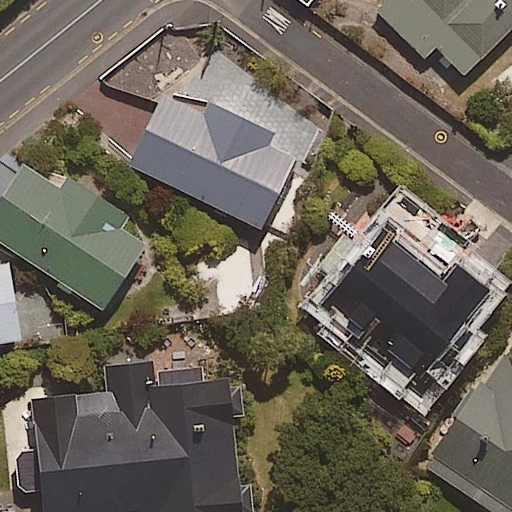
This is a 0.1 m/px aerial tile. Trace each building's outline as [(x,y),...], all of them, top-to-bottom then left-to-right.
[(316,0),(290,0),(306,13),(316,0)] [(511,0),(390,0),(374,15),(420,65),(434,51),(463,83),(511,37),(511,0)] [(251,141),(260,121),(207,95),(200,109),(160,89),(125,160),(266,228),(297,163),(251,141)] [(0,185),(0,230),(57,270),(51,279),(69,291),(75,282),(101,299),(148,231),(121,213),(129,202),(67,161),(59,173),(24,150),(0,185)] [(375,203),(300,290),(413,386),(461,331),(450,321),(483,283),(458,261),(452,268),(375,203)] [(0,249),(0,331),(20,328),(8,248),(0,249)] [(208,376),(204,340),(151,346),(152,353),(104,358),(107,387),(3,398),(13,493),(41,490),(43,511),(122,511),(143,510),(143,511),(251,511),(248,474),(239,475),(228,373),(208,376)] [(511,350),(499,341),(474,379),(468,375),(414,458),(497,511),(500,511),(507,502),(511,505),(511,350)]
